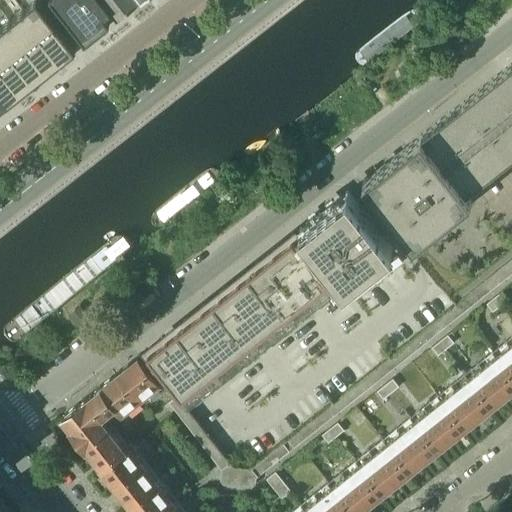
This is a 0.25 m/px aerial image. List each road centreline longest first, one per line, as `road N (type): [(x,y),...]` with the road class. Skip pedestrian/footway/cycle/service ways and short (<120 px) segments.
road 1 (residential): [(4,430),(511,31)]
road 2 (residential): [(175,0),(0,142)]
